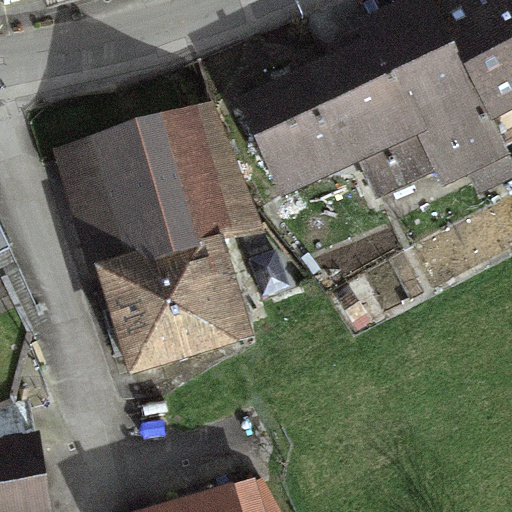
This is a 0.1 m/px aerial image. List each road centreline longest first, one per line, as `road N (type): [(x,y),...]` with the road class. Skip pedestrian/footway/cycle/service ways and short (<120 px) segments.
road 1 (residential): [(121,482),(0,138)]
road 2 (unclassified): [(0,61),(123,35),(231,0)]
